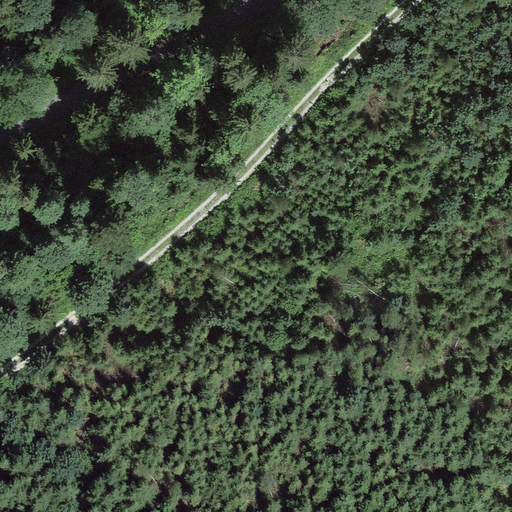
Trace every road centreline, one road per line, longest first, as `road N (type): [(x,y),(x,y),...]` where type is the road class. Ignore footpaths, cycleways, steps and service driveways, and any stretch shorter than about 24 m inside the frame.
road 1 (track): [(416,0),(268,151),(0,379)]
road 2 (unclassified): [(260,0),(0,136)]
